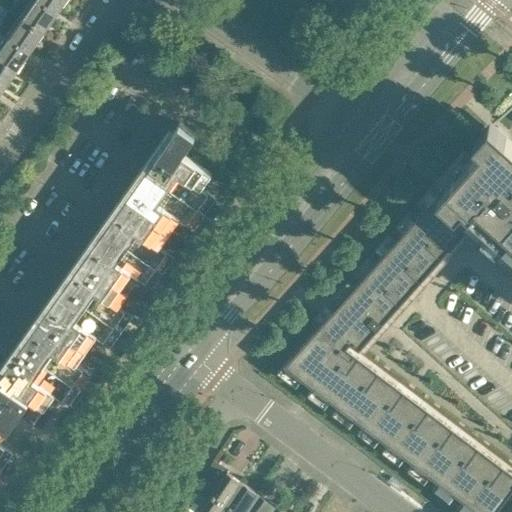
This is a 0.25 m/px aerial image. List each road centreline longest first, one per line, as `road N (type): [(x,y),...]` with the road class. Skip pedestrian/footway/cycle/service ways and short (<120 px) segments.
road 1 (tertiary): [(194,359),(380,135)]
road 2 (tertiary): [(346,110),(175,344)]
road 3 (residential): [(0,175),(126,0)]
road 4 (residential): [(397,511),(236,391)]
road 5 (residential): [(346,110),(188,0)]
road 6 (tertiary): [(380,135),(493,0)]
road 7 (residential): [(153,511),(236,391)]
road 8 (tertiary): [(426,0),(346,110)]
road 9 (tertiary): [(108,451),(149,416),(194,359)]
road 10 (tertiary): [(175,344),(108,451)]
